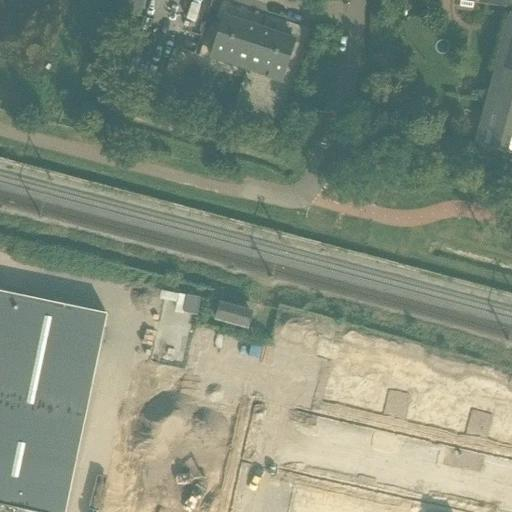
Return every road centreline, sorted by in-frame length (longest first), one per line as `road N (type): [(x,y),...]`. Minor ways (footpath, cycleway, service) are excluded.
road 1 (track): [(319,201),(302,211),(0,132)]
road 2 (residential): [(265,446),(511,499)]
road 3 (residential): [(319,201),(357,27)]
road 4 (track): [(108,0),(65,149)]
